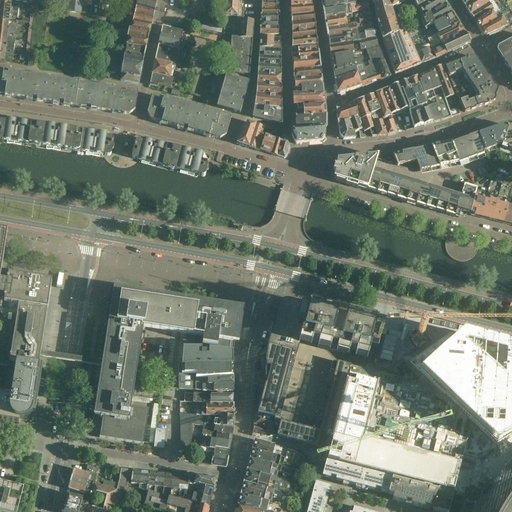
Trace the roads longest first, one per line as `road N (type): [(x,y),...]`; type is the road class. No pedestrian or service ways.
road 1 (tertiary): [(224,511),(277,270)]
road 2 (tertiary): [(277,270),(511,330)]
road 3 (tertiary): [(511,307),(286,249)]
road 4 (residential): [(303,178),(511,240)]
road 5 (tertiary): [(92,235),(59,449)]
road 6 (tertiary): [(92,235),(277,270)]
road 7 (residential): [(506,113),(399,144),(340,149)]
road 8 (tertiary): [(265,244),(103,214)]
road 9 (residential): [(0,104),(138,125)]
road 10 (residential): [(168,466),(171,333)]
road 11 (residential): [(288,128),(285,0)]
road 12 (residential): [(138,125),(162,0)]
